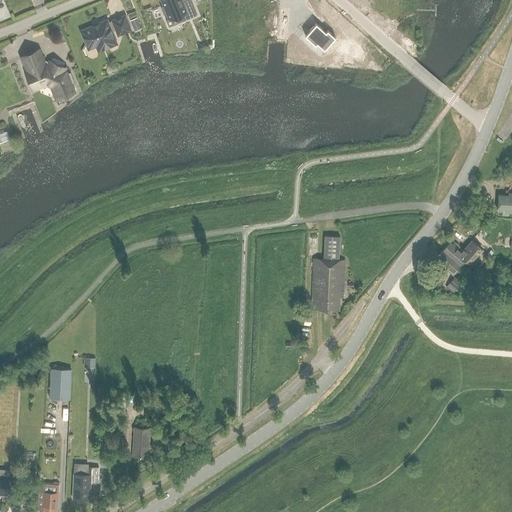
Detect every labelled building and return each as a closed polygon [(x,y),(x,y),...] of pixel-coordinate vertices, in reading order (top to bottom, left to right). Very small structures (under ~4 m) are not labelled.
[(164,0),(166,5),(163,6),(166,14),(169,13),(171,19),(180,16),(182,22),(199,16),(193,0),(164,0)] [(84,31),(82,32),(88,46),(89,46),(92,44),(97,46),(98,50),(99,51),(116,44),(115,42),(111,32),(113,31),(116,30),(118,35),(131,30),(130,28),(125,16),(107,23),(107,21),(100,24),(92,27),(84,31)] [(311,16),(303,25),(309,31),(305,36),(316,46),(317,44),(324,50),(336,38),(327,30),(326,32),(317,24),(318,22),(311,16)] [(38,51),(23,57),(29,72),(27,73),(33,88),(49,82),(55,85),(59,95),(63,96),(70,93),(71,90),(70,85),(65,74),(65,73),(62,72),(63,68),(51,63),(49,67),(46,65),(44,66),(38,51)] [(70,72),(65,74),(70,85),(75,83),(70,72)] [(10,131),(0,133),(0,136),(2,143),(13,139),(10,131)] [(511,194),(509,194),(509,197),(499,196),(498,211),(502,211),(508,212),(508,214),(511,213),(511,194)] [(345,261),(339,261),(339,237),(325,237),(324,261),(314,260),(312,310),(339,311),(340,299),(344,299),(345,261)] [(467,261),(469,263),(481,249),(472,240),(462,251),(470,258),(467,261)] [(470,258),(462,251),(454,244),(452,247),(449,244),(443,251),(462,267),(467,261),(470,258)] [(453,277),(462,267),(443,251),(437,258),(440,261),(438,263),(453,277)] [(458,291),(464,285),(455,278),(450,284),(458,291)] [(84,358),(83,368),(94,368),(94,358),(84,358)] [(51,368),(49,398),(70,399),(71,369),(51,368)] [(124,417),(126,394),(111,393),(109,416),(124,417)] [(149,456),(151,429),(134,428),(132,454),(136,454),(136,457),(145,458),(145,456),(149,456)] [(74,475),(73,500),(90,500),(91,483),(98,483),(99,469),(99,467),(88,467),(88,468),(88,475),(74,475)] [(0,494),(9,495),(10,479),(0,478),(0,494)] [(42,510),(42,511),(55,511),(56,508),(57,508),(58,494),(44,493),(43,507),(43,511),(42,510)]
